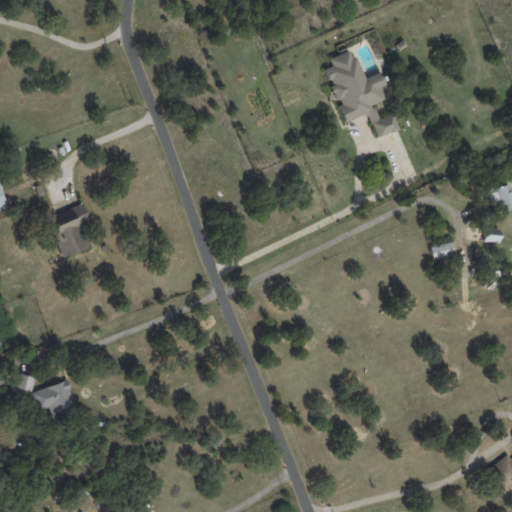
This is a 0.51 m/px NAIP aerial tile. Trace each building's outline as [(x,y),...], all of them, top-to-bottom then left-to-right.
[(344,47),(346,51),(348,50),(351,56),(354,55),(364,78),(379,72),(383,81),(378,84),(384,98),(372,104),(379,119),(392,113),(399,129),(390,133),(389,132),(378,137),(372,123),(371,123),(368,117),(363,114),(345,122),(338,107),(342,105),(339,98),(336,99),(333,91),(331,92),(329,86),(337,83),(335,77),(330,79),(326,69),(332,66),(329,59),(340,54),(338,50),(344,47)] [(54,158),(52,160),(46,152),(49,150),(54,158)] [(511,206),(500,211),(497,204),(492,206),(486,188),(508,181),(510,189),(511,189),(511,206)] [(37,197),(34,187),(41,185),(44,195),(37,197)] [(89,223),(80,226),(89,246),(61,258),(52,237),(49,238),(42,220),(81,204),(89,223)] [(485,227),(499,228),(497,242),(482,240),(483,227),(485,227)] [(451,243),(453,254),(432,259),(429,246),(450,241),(451,243)] [(31,377),(33,377),(29,392),(23,390),(19,402),(7,399),(14,372),(31,377)] [(67,384),(68,387),(67,387),(76,410),(59,416),(58,414),(51,417),(46,406),(37,410),(30,392),(63,379),(63,380),(65,379),(67,384)] [(511,493),(507,497),(503,492),(502,493),(496,486),(498,484),(486,469),(507,453),(511,459),(511,458),(511,493)] [(83,484),(88,494),(81,497),(76,487),(83,484)]
